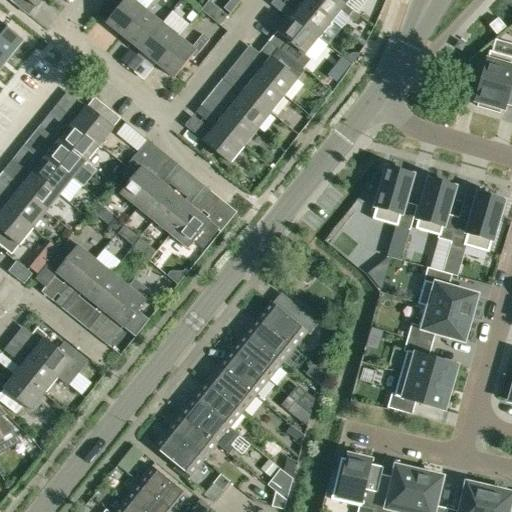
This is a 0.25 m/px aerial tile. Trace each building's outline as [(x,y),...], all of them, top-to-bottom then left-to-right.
[(123,37),(145,10),(132,0),(124,0),(106,23),(123,37)] [(230,14),(241,1),(240,0),(230,0),(223,9),(230,14)] [(273,0),(270,4),(280,12),(285,5),(278,0),(273,0)] [(319,38),(332,21),(306,0),(304,0),(294,13),(285,5),(280,12),(289,19),(292,16),(319,38)] [(356,13),(346,5),(339,0),(306,0),(332,21),(341,10),(352,19),(356,13)] [(162,24),(145,10),(123,37),(140,51),(162,24)] [(221,12),(213,22),(220,27),(227,18),(221,12)] [(292,16),(289,19),(278,33),(292,44),(284,53),(304,69),(312,60),(305,55),(319,38),(292,16)] [(489,26),(497,35),(506,27),(498,18),(489,26)] [(0,24),(0,50),(9,57),(21,42),(0,24)] [(179,37),(162,24),(140,51),(157,64),(179,37)] [(179,37),(157,64),(174,78),(196,51),(198,53),(209,40),(202,35),(192,48),(179,37)] [(269,41),(264,47),(259,54),(268,61),(257,74),(284,96),(298,79),(297,78),(304,69),(284,53),(269,41)] [(0,67),(9,57),(0,50),(0,67)] [(121,61),(128,66),(136,55),(130,50),(121,61)] [(500,113),(501,108),(505,109),(511,84),(511,57),(490,51),(475,101),(479,102),(478,107),(500,113)] [(143,60),(136,55),(128,66),(134,71),(143,60)] [(223,79),(232,87),(237,80),(228,73),(223,79)] [(246,88),(237,80),(232,87),(241,94),(244,91),(271,113),(284,96),(257,74),(246,88)] [(244,91),(241,94),(237,99),(230,108),(258,130),(271,113),(244,91)] [(75,120),(66,113),(61,119),(70,127),(73,123),(100,145),(114,128),(113,128),(121,118),(95,97),(87,107),(87,106),(75,120)] [(52,112),(61,119),(66,113),(57,105),(52,112)] [(196,112),(205,120),(210,114),(201,106),(196,112)] [(220,121),(210,114),(205,120),(214,127),(217,124),(244,146),(258,130),(230,108),(220,121)] [(87,162),(100,145),(73,123),(70,127),(59,140),(87,162)] [(148,140),(143,136),(139,133),(126,123),(117,134),(138,151),(148,140)] [(217,124),(214,127),(203,141),(230,163),(244,146),(217,124)] [(25,145),(34,152),(39,146),(30,138),(25,145)] [(43,160),(46,157),(73,179),(87,162),(59,140),(49,153),(39,146),(34,152),(43,160)] [(121,172),(131,180),(120,194),(137,208),(159,180),(156,178),(143,168),(147,164),(136,155),(121,172)] [(33,173),(60,195),(73,179),(46,157),(43,160),(33,173)] [(171,159),(164,169),(170,174),(178,164),(171,159)] [(417,207),(404,203),(413,174),(388,167),(373,219),(398,227),(410,230),(417,207)] [(159,180),(137,208),(154,221),(176,194),(163,183),(170,174),(164,169),(156,178),(159,180)] [(0,175),(0,179),(7,186),(13,179),(3,172),(0,175)] [(22,187),(13,179),(7,186),(17,193),(19,190),(46,212),(60,195),(33,173),(22,187)] [(452,242),(459,219),(447,215),(455,187),(430,179),(416,229),(439,236),(438,238),(452,242)] [(204,186),(197,196),(203,201),(211,191),(204,186)] [(19,190),(17,193),(6,206),(33,229),(46,212),(19,190)] [(452,242),(451,244),(464,248),(465,246),(489,253),(504,201),(479,193),(470,222),(459,219),(452,242)] [(189,205),(176,194),(154,221),(171,235),(192,207),(189,205)] [(192,207),(171,235),(188,248),(193,241),(203,249),(219,228),(210,221),(196,210),(203,201),(197,196),(189,205),(192,207)] [(99,204),(92,213),(117,232),(124,223),(99,204)] [(6,206),(0,213),(0,245),(8,252),(16,243),(19,246),(33,229),(6,206)] [(63,294),(69,299),(76,290),(73,287),(95,260),(69,238),(35,280),(46,288),(57,274),(70,285),(63,294)] [(73,287),(76,290),(90,300),(112,273),(95,260),(73,287)] [(23,286),(27,281),(31,276),(15,263),(7,273),(23,286)] [(298,272),(310,282),(317,273),(305,263),(298,272)] [(425,305),(470,318),(477,296),(448,287),(452,275),(428,268),(418,304),(425,306),(425,305)] [(102,326),(110,316),(106,314),(128,286),(112,273),(90,300),(103,311),(96,320),(102,326)] [(137,311),(146,300),(144,299),(150,291),(135,278),(128,286),(106,314),(110,316),(135,337),(149,320),(137,311)] [(61,308),(69,299),(63,294),(55,303),(61,308)] [(294,349),(308,332),(309,333),(318,322),(296,305),(288,316),(271,302),(258,319),(294,349)] [(412,324),(408,338),(432,345),(435,333),(464,341),(470,318),(425,305),(425,306),(419,326),(412,324)] [(294,349),(258,319),(245,335),(281,365),(294,349)] [(95,335),(102,326),(96,320),(88,330),(95,335)] [(332,323),(330,330),(338,333),(340,326),(332,323)] [(65,344),(60,350),(45,338),(47,336),(37,328),(32,334),(41,342),(31,355),(58,377),(67,385),(86,361),(65,344)] [(269,381),(281,365),(245,335),(232,351),(269,381)] [(400,373),(450,388),(457,365),(428,357),(432,345),(408,338),(404,352),(406,352),(400,373)] [(256,396),(269,381),(232,351),(219,367),(256,396)] [(1,354),(0,355),(0,363),(6,368),(11,361),(1,354)] [(11,361),(6,368),(15,375),(17,372),(45,394),(58,377),(31,355),(20,369),(11,361)] [(219,367),(206,383),(243,412),(256,396),(219,367)] [(315,382),(323,389),(327,374),(319,367),(315,382)] [(15,375),(4,389),(0,394),(0,401),(16,414),(23,405),(31,411),(45,394),(17,372),(15,375)] [(450,388),(400,373),(394,395),(392,394),(388,408),(412,414),(415,402),(444,410),(450,388)] [(230,428),(243,412),(206,383),(193,399),(230,428)] [(313,398),(310,395),(306,392),(297,404),(309,414),(313,398)] [(306,427),(309,414),(297,404),(289,396),(281,406),(306,427)] [(180,415),(217,444),(229,454),(235,448),(231,446),(239,436),(230,428),(193,399),(180,415)] [(0,439),(14,431),(3,418),(7,415),(0,406),(0,439)] [(204,460),(217,444),(180,415),(167,431),(204,460)] [(291,426),(286,433),(299,443),(304,436),(291,426)] [(191,477),(204,460),(167,431),(154,447),(191,477)] [(372,511),(377,493),(365,490),(372,461),(348,456),(347,460),(341,458),(331,500),(359,507),(357,511),(372,511)] [(283,471),(292,479),(296,462),(287,458),(283,471)] [(268,460),(261,469),(270,477),(277,468),(268,460)] [(139,483),(174,511),(176,511),(189,496),(152,467),(139,483)] [(377,493),(372,511),(396,511),(397,510),(403,511),(409,511),(419,472),(396,467),(390,495),(377,493)] [(287,500),(293,479),(285,473),(280,469),(268,485),(287,500)] [(434,511),(442,478),(419,472),(409,511),(434,511)] [(119,483),(110,476),(105,481),(114,489),(119,483)] [(105,482),(98,490),(103,494),(110,494),(114,489),(105,482)] [(174,511),(139,483),(126,499),(141,511),(174,511)] [(205,495),(213,501),(222,491),(213,484),(205,495)] [(484,511),(490,489),(467,484),(459,511),(457,511),(447,510),(446,511),(484,511)] [(511,494),(490,489),(484,511),(508,511),(511,497),(511,494)] [(286,501),(275,492),(272,507),(284,510),(286,501)] [(141,511),(126,499),(115,511),(141,511)] [(200,499),(189,511),(205,511),(209,507),(200,499)]
